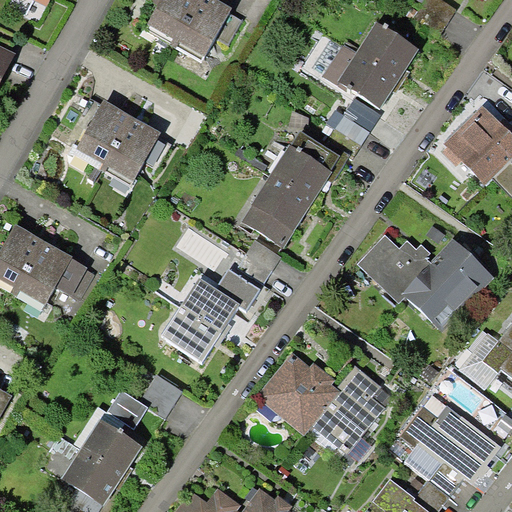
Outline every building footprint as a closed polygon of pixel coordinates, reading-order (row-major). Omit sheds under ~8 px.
[(157,42),(171,50),(200,1),(198,0),(145,0),(145,2),(158,9),(147,27),(160,35),(157,42)] [(410,0),(421,7),(419,10),(445,27),(454,14),(433,0),(410,0)] [(240,24),(200,1),(171,50),(186,59),(190,52),(203,59),(213,42),(226,49),(240,24)] [(437,41),(445,27),(419,10),(410,24),(437,41)] [(379,33),(361,61),(396,84),(414,56),(384,36),(385,34),(383,32),(381,35),(379,33)] [(0,79),(9,63),(1,59),(8,46),(0,42),(0,79)] [(378,113),(396,84),(361,61),(341,49),(322,81),(348,97),(349,95),(378,113)] [(85,166),(100,174),(129,125),(101,109),(76,151),(89,159),(85,166)] [(511,160),(511,146),(511,145),(511,137),(509,134),(504,138),(481,115),(450,145),(464,159),(460,163),(484,188),(491,182),(491,181),(511,160)] [(341,119),(332,133),(358,150),(367,136),(341,119)] [(169,149),(129,125),(100,174),(115,183),(119,176),(132,183),(142,166),(155,174),(169,149)] [(350,163),(358,150),(332,133),(324,146),(350,163)] [(292,157),(274,184),(309,207),(327,179),(333,184),(344,166),(298,136),(286,154),(292,157)] [(511,160),(491,181),(491,182),(511,203),(511,160)] [(246,228),(281,250),(309,207),(274,184),(246,228)] [(427,238),(435,244),(439,238),(431,232),(427,238)] [(0,284),(0,291),(12,298),(40,249),(12,233),(0,254),(0,282),(1,283),(0,284)] [(433,272),(433,271),(426,264),(430,260),(423,252),(418,257),(409,248),(401,257),(387,243),(361,270),(400,308),(407,301),(407,300),(433,272)] [(253,244),(244,258),(270,275),(279,261),(253,244)] [(433,272),(407,300),(407,301),(428,321),(442,306),(454,318),(480,291),(468,280),(477,270),(455,248),(433,271),(433,272)] [(67,264),(40,249),(12,298),(27,306),(31,300),(44,307),(53,291),(67,298),(67,297),(75,302),(82,289),(83,290),(90,278),(81,273),(82,272),(68,264),(68,265),(67,264)] [(261,288),(270,275),(244,258),(235,271),(261,288)] [(202,287),(183,315),(218,338),(236,311),(244,316),(256,296),(245,289),(247,287),(243,284),(242,287),(224,276),(213,294),(202,287)] [(164,344),(200,367),(218,338),(183,315),(164,344)] [(511,324),(496,345),(510,356),(498,372),(511,383),(511,324)] [(339,397),(331,391),(336,386),(328,379),(323,384),(296,361),(288,371),(290,373),(270,396),(286,409),(282,414),(309,436),(315,428),(314,428),(339,397)] [(420,379),(428,385),(435,376),(427,370),(420,379)] [(339,397),(314,428),(315,428),(343,451),(356,435),(363,442),(387,413),(374,403),(383,392),(359,372),(339,397)] [(154,379),(145,392),(172,409),(180,396),(154,379)] [(163,423),(172,409),(145,392),(137,405),(163,423)] [(108,417),(129,431),(143,410),(121,396),(108,417)] [(439,466),(425,484),(447,501),(462,481),(470,487),(498,451),(459,421),(446,411),(434,426),(433,426),(416,448),(439,466)] [(496,428),(506,436),(511,428),(511,425),(504,419),(496,428)] [(103,430),(84,458),(119,481),(138,452),(103,430)] [(98,511),(100,509),(101,509),(119,481),(84,458),(66,486),(74,491),(61,511),(98,511)] [(438,511),(447,501),(425,484),(411,501),(388,483),(371,505),(379,511),(438,511)] [(285,511),(269,500),(259,511),(285,511)] [(243,511),(238,508),(234,511),(232,511),(223,505),(218,511),(213,511),(201,502),(193,511),(243,511)]
